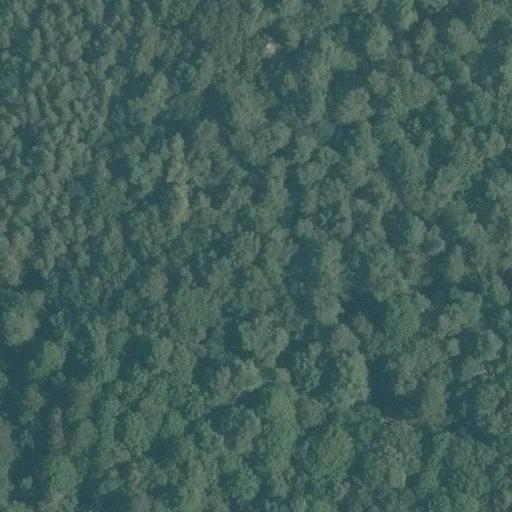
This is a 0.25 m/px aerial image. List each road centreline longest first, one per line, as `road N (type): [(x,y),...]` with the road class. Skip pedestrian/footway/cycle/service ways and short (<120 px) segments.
road 1 (unknown): [(511,259),(237,383)]
road 2 (unknown): [(26,309),(237,383)]
